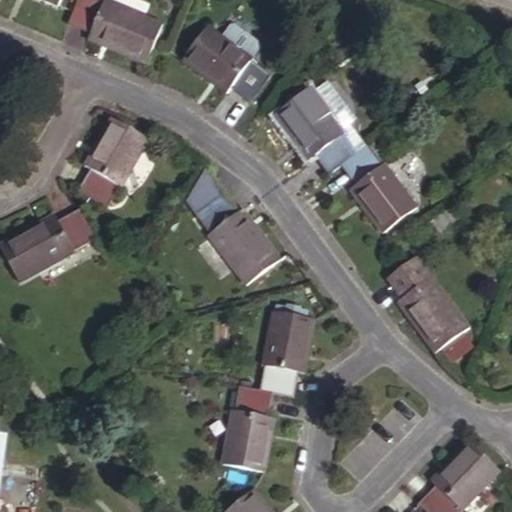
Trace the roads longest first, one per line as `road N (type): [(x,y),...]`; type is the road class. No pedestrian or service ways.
road 1 (residential): [(373,344),(242,171),(171,118),(74,76)]
road 2 (residential): [(373,344),(318,390),(304,494),(315,511)]
road 3 (residential): [(338,511),(439,410)]
road 4 (residential): [(20,186),(74,76)]
